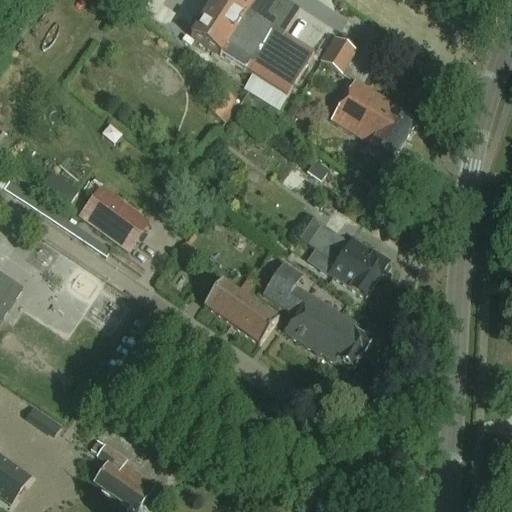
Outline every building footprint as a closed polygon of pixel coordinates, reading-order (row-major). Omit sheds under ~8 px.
[(265,0),(214,0),(191,37),(254,76),(247,87),(281,109),(312,59),(282,41),(296,19),(265,0)] [(335,42),(321,65),(342,79),(357,56),(335,42)] [(387,168),(414,126),(392,112),(394,109),(355,84),(330,122),(369,148),(365,154),(387,168)] [(237,103),(224,93),(202,121),(202,122),(213,131),(220,122),(225,126),(239,108),(235,105),(237,103)] [(316,163),(309,176),(322,184),(330,170),(316,163)] [(78,196),(52,176),(42,190),(69,210),(78,196)] [(16,202),(21,194),(8,185),(3,193),(16,202)] [(148,223),(99,187),(77,216),(126,252),(148,223)] [(383,281),(387,275),(382,266),(347,243),(344,248),(307,223),(295,241),(332,266),(326,275),(363,300),(376,282),(383,281)] [(352,376),(371,347),(355,337),(359,331),(293,288),(299,280),(280,267),(259,298),(288,317),(284,324),(289,327),(283,337),(333,370),(336,366),(352,376)] [(0,328),(23,294),(21,293),(0,278),(0,328)] [(257,350),(276,324),(221,285),(202,311),(257,350)] [(126,511),(137,511),(153,491),(125,470),(128,466),(106,450),(98,461),(107,468),(93,487),(126,511)] [(0,505),(6,510),(27,483),(0,463),(0,505)]
